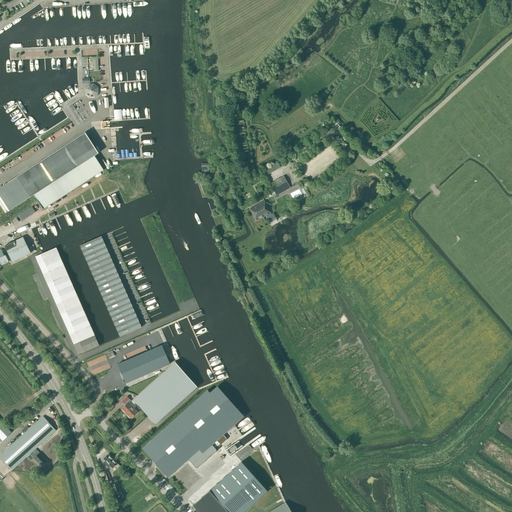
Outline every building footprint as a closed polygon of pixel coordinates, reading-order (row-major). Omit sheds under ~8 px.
[(96,96),(98,95),(97,94),(98,93),(97,88),(94,84),(88,85),(85,89),(85,94),(89,97),(94,97),(96,96)] [(98,162),(94,156),(98,153),(85,133),(0,187),(0,200),(7,212),(34,195),(43,209),(103,170),(105,172),(107,171),(100,161),(98,162)] [(273,164),(267,168),(270,173),(276,170),(273,164)] [(265,176),(270,173),(267,168),(262,171),(265,176)] [(276,196),(290,188),(284,176),(269,184),(276,196)] [(249,209),(256,221),(265,216),(268,220),(269,219),(270,221),(275,219),(272,214),(271,215),(270,213),(264,201),(249,209)] [(34,212),(32,208),(19,216),(22,220),(34,212)] [(103,242),(101,236),(80,246),(82,251),(103,242)] [(12,262),(30,253),(23,237),(4,246),(12,262)] [(106,247),(103,242),(82,251),(84,256),(106,247)] [(86,261),(108,252),(106,247),(84,256),(86,261)] [(4,256),(1,250),(0,250),(0,262),(1,265),(8,262),(5,255),(4,256)] [(57,250),(36,259),(38,264),(45,261),(59,255),(57,250)] [(110,257),(108,252),(86,261),(88,266),(110,257)] [(59,255),(45,261),(38,264),(41,269),(61,260),(59,255)] [(110,257),(88,266),(91,271),(112,262),(110,257)] [(43,274),(64,265),(61,260),(41,269),(43,274)] [(91,271),(93,276),(114,267),(112,262),(91,271)] [(64,265),(43,274),(45,279),(66,270),(64,265)] [(95,281),(117,272),(114,267),(93,276),(95,281)] [(45,279),(47,284),(68,275),(66,270),(45,279)] [(97,286),(119,277),(117,272),(95,281),(97,286)] [(68,275),(47,284),(49,289),(70,280),(68,275)] [(100,291),(121,282),(119,277),(97,286),(100,291)] [(70,280),(49,289),(52,294),(72,285),(70,280)] [(121,282),(100,291),(102,297),(123,287),(121,282)] [(75,290),(72,285),(52,294),(54,299),(75,290)] [(102,297),(104,302),(126,292),(123,287),(102,297)] [(56,304),(77,295),(75,290),(54,299),(56,304)] [(104,302),(106,307),(128,297),(126,292),(104,302)] [(79,300),(77,295),(56,304),(58,309),(79,300)] [(130,302),(128,297),(106,307),(108,312),(130,302)] [(79,300),(58,309),(61,314),(81,305),(79,300)] [(130,302),(108,312),(111,317),(132,307),(130,302)] [(63,319),(83,310),(81,305),(61,314),(63,319)] [(132,307),(111,317),(113,322),(135,312),(132,307)] [(65,324),(86,315),(83,310),(63,319),(65,324)] [(137,317),(135,312),(113,322),(115,327),(137,317)] [(88,320),(86,315),(65,324),(67,329),(88,320)] [(137,317),(115,327),(117,332),(139,322),(137,317)] [(69,335),(90,325),(88,320),(67,329),(69,335)] [(117,332),(120,337),(141,327),(139,322),(117,332)] [(92,330),(90,325),(69,335),(72,340),(92,330)] [(95,336),(92,330),(72,340),(74,345),(95,336)] [(76,350),(97,341),(95,336),(74,345),(76,350)] [(78,355),(99,346),(97,341),(76,350),(78,355)] [(162,345),(117,364),(126,383),(170,364),(162,345)] [(164,372),(133,399),(155,424),(197,387),(175,362),(164,372)] [(210,393),(207,390),(142,449),(168,477),(199,449),(202,453),(234,425),(244,416),(217,386),(210,393)] [(128,403),(131,401),(127,397),(121,402),(124,404),(126,406),(122,409),(130,419),(137,413),(128,403)] [(43,416),(31,427),(0,455),(0,457),(11,471),(30,454),(41,466),(46,461),(35,449),(56,431),(43,416)] [(0,421),(0,439),(2,442),(11,433),(0,421)] [(231,442),(237,437),(234,434),(228,438),(231,442)] [(112,469),(117,464),(108,454),(103,459),(105,461),(103,462),(109,468),(110,467),(112,469)] [(241,462),(192,505),(198,511),(243,511),(267,491),(241,462)] [(187,463),(174,476),(181,484),(186,480),(184,478),(193,470),(187,463)] [(291,511),(285,502),(269,511),(291,511)]
